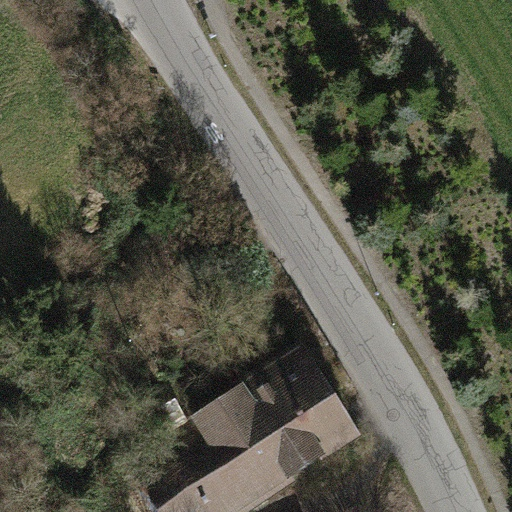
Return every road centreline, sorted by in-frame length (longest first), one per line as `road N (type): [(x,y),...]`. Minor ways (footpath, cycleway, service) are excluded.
road 1 (residential): [(278,195),(385,375),(450,511)]
road 2 (residential): [(278,195),(146,0)]
